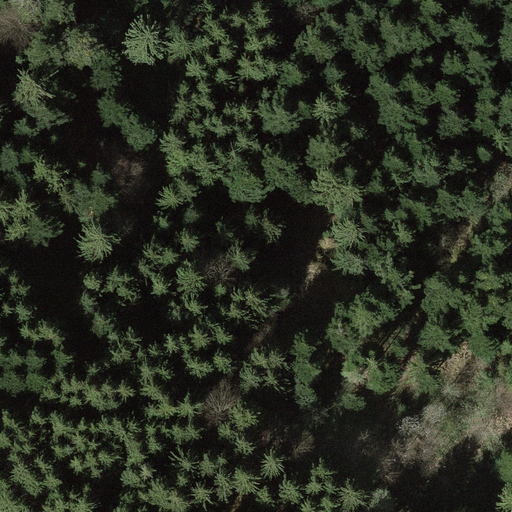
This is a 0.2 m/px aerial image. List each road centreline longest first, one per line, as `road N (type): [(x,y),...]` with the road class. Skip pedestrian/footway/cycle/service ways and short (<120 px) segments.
road 1 (track): [(0,411),(350,430),(358,511)]
road 2 (track): [(245,511),(350,430),(511,248)]
road 3 (track): [(151,0),(162,96),(152,127),(127,152),(102,164),(0,148)]
